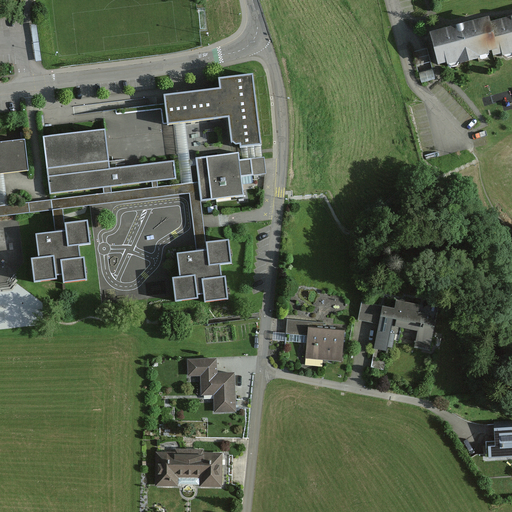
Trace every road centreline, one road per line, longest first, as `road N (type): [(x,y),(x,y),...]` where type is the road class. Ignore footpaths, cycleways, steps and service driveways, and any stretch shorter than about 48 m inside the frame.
road 1 (residential): [(254,0),(260,30),(243,51),(0,89)]
road 2 (residential): [(389,0),(414,84),(472,151)]
